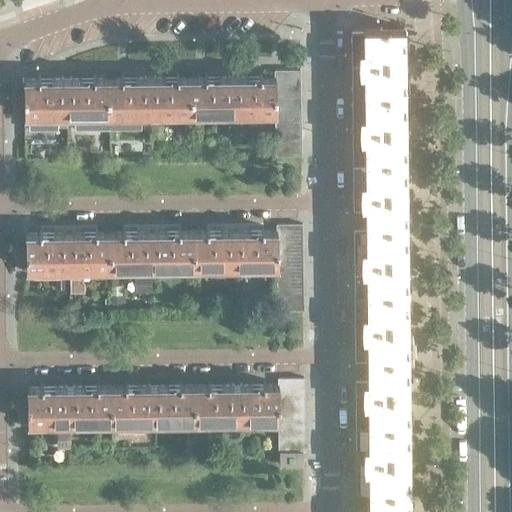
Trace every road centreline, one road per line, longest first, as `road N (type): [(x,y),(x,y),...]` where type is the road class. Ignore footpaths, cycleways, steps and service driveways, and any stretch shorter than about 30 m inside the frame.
road 1 (secondary): [(464,0),(470,511)]
road 2 (residential): [(331,354),(0,360)]
road 3 (residential): [(0,205),(329,201)]
road 4 (residential): [(329,1),(104,1)]
road 5 (residential): [(329,201),(329,1)]
road 6 (residential): [(176,511),(333,509)]
road 7 (residential): [(333,509),(331,354)]
road 8 (residential): [(331,354),(329,201)]
